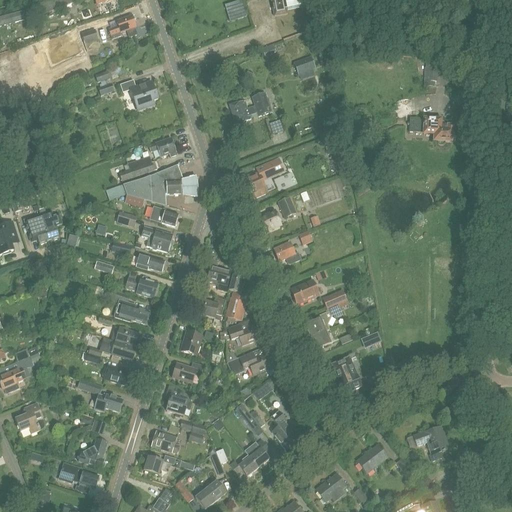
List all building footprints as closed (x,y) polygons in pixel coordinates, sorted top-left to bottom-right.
[(78,2),(77,0),(50,0),(39,5),(43,16),(78,2)] [(274,0),(271,1),(274,18),(287,15),(286,12),(305,7),(303,0),(274,0)] [(241,1),(224,6),(230,23),(246,18),(241,1)] [(0,17),(0,27),(26,21),(23,12),(0,17)] [(122,34),(128,32),(130,39),(138,36),(136,29),(137,29),(133,17),(117,22),(119,27),(109,30),(112,40),(123,37),(122,34)] [(82,35),(83,39),(88,52),(101,48),(99,40),(95,30),(82,35)] [(75,40),(61,45),(69,67),(82,62),(85,70),(92,67),(84,46),(78,48),(75,40)] [(262,53),(274,49),(273,45),(261,49),(262,53)] [(46,51),(32,56),(40,78),(53,73),(56,81),(64,78),(56,57),(49,59),(46,51)] [(424,87),(435,88),(435,83),(437,83),(438,62),(437,62),(437,57),(426,57),(425,62),(426,63),(426,68),(425,68),(424,87)] [(298,76),(315,70),(310,58),(293,64),(298,76)] [(17,62),(3,67),(11,89),(25,84),(27,92),(35,89),(27,67),(20,70),(17,62)] [(110,79),(109,79),(107,73),(95,77),(97,84),(99,83),(100,88),(98,89),(101,98),(115,93),(112,84),(110,79)] [(121,86),(124,94),(131,91),(138,112),(155,106),(154,102),(158,100),(152,83),(137,89),(134,81),(121,86)] [(35,90),(29,92),(33,102),(39,99),(35,90)] [(251,100),(254,108),(248,110),(245,101),(230,106),(236,125),(251,120),(250,116),(256,114),(257,118),(269,114),(263,96),(251,100)] [(458,129),(458,120),(451,120),(445,127),(441,127),(442,120),(410,119),(410,133),(422,133),(422,136),(433,137),(432,143),(439,143),(439,144),(439,146),(442,147),(444,147),(446,144),(454,144),(454,129),(458,129)] [(17,133),(18,124),(16,123),(16,125),(14,125),(13,127),(3,125),(2,133),(11,134),(11,133),(17,133)] [(286,127),(277,128),(279,139),(288,137),(286,127)] [(283,151),(294,147),(290,136),(280,140),(283,151)] [(185,146),(193,146),(193,138),(185,138),(185,146)] [(172,139),(156,144),(157,145),(149,148),(151,153),(158,151),(161,159),(170,156),(171,158),(177,156),(172,139)] [(325,148),(328,156),(338,152),(337,152),(342,150),(340,145),(336,146),(335,144),(325,148)] [(334,155),(339,170),(348,167),(343,152),(334,155)] [(152,164),(151,158),(129,166),(131,171),(120,175),(122,183),(158,171),(155,163),(152,164)] [(278,160),(255,170),(257,174),(261,184),(262,183),(270,180),(268,176),(272,174),(283,170),(278,160)] [(127,197),(144,201),(166,207),(165,195),(167,195),(181,195),(181,192),(180,183),(180,181),(179,167),(147,179),(123,187),(126,197),(127,197)] [(265,189),(262,183),(261,184),(257,174),(249,178),(250,180),(243,183),(249,196),(251,202),(267,195),(265,189)] [(109,202),(112,201),(126,196),(122,186),(105,192),(109,202)] [(48,195),(45,187),(35,191),(38,199),(48,195)] [(309,207),(315,205),(312,196),(306,198),(309,207)] [(142,208),(144,201),(127,197),(125,204),(142,208)] [(18,198),(10,201),(14,213),(22,210),(18,198)] [(278,204),(285,220),(297,215),(290,199),(278,204)] [(7,204),(2,206),(5,216),(11,214),(7,204)] [(176,228),(179,216),(165,212),(165,213),(158,211),(156,216),(164,218),(162,224),(176,228)] [(40,216),(49,243),(59,240),(55,228),(62,225),(59,215),(53,217),(52,212),(45,214),(40,216)] [(117,223),(134,228),(137,218),(120,213),(117,223)] [(281,226),(275,213),(260,219),(266,233),(281,226)] [(40,216),(23,221),(30,244),(38,242),(39,246),(49,243),(40,216)] [(313,229),(317,227),(320,226),(317,217),(310,219),(313,229)] [(0,233),(0,256),(14,252),(11,242),(18,240),(13,223),(0,227),(0,231),(1,234),(0,233)] [(173,236),(157,231),(156,232),(144,228),(142,237),(149,239),(147,247),(151,248),(151,249),(168,254),(173,236)] [(299,236),(303,247),(313,243),(309,232),(299,236)] [(129,257),(131,248),(113,244),(111,253),(129,257)] [(279,264),(282,263),(284,269),(301,261),(298,254),(296,256),(291,244),(274,252),(279,264)] [(163,268),(165,263),(150,259),(139,256),(135,269),(146,272),(147,270),(162,274),(162,271),(163,271),(164,268),(163,268)] [(97,262),(95,270),(112,276),(115,268),(97,262)] [(217,290),(228,293),(230,288),(227,287),(231,273),(211,268),(207,282),(219,285),(217,290)] [(315,275),(318,283),(323,281),(320,273),(315,275)] [(226,318),(242,322),(249,295),(247,291),(242,290),(244,284),(240,283),(242,278),(233,276),(229,292),(235,294),(233,300),(231,300),(227,316),(227,317),(226,318)] [(144,278),(141,280),(141,279),(140,281),(129,278),(125,290),(137,293),(137,295),(154,300),(159,285),(149,282),(148,279),(144,278)] [(312,280),(310,281),(311,282),(291,291),(294,298),(294,299),(297,307),(320,297),(312,280)] [(150,313),(135,309),(136,307),(127,304),(129,297),(107,291),(105,298),(119,302),(114,319),(130,324),(131,322),(146,326),(150,313)] [(323,302),(327,311),(339,307),(341,311),(349,308),(343,293),(323,302)] [(221,317),(226,302),(215,299),(214,304),(199,300),(195,315),(214,320),(216,316),(221,317)] [(306,327),(311,339),(326,333),(325,332),(328,330),(326,326),(331,318),(330,317),(341,312),(341,311),(339,307),(327,311),(326,312),(327,314),(318,318),(320,321),(306,327)] [(91,317),(99,320),(98,323),(111,327),(113,321),(100,317),(92,315),(91,317)] [(300,322),(302,325),(312,321),(310,317),(300,322)] [(262,340),(257,327),(241,332),(239,327),(228,331),(232,342),(240,339),(243,347),(262,340)] [(141,336),(120,329),(120,330),(114,328),(111,341),(116,342),(137,349),(141,336)] [(214,345),(214,342),(216,336),(206,332),(205,339),(209,340),(209,343),(214,345)] [(202,337),(187,333),(181,352),(197,356),(202,337)] [(311,339),(316,351),(331,345),(326,333),(311,339)] [(339,340),(342,346),(354,342),(351,335),(339,340)] [(133,362),(137,349),(116,342),(115,344),(109,343),(107,344),(105,351),(106,352),(112,354),(112,356),(133,362)] [(91,349),(89,354),(89,355),(101,359),(103,353),(91,349)] [(15,355),(18,363),(30,358),(27,350),(15,355)] [(211,362),(212,362),(212,366),(218,367),(219,363),(220,364),(222,354),(220,353),(221,351),(214,350),(211,362)] [(87,354),(84,353),(82,360),(85,361),(84,362),(99,366),(101,359),(89,355),(89,354),(87,354)] [(239,359),(227,364),(227,365),(232,378),(249,370),(253,378),(273,369),(267,355),(255,360),(252,354),(239,359)] [(0,378),(0,384),(3,391),(5,391),(7,395),(19,390),(17,385),(18,385),(17,384),(26,380),(23,372),(34,367),(30,358),(18,363),(21,370),(0,378)] [(201,378),(204,368),(193,364),(191,370),(177,365),(173,379),(192,385),(195,376),(201,378)] [(103,378),(105,379),(104,381),(126,387),(130,373),(108,367),(108,369),(106,368),(103,378)] [(357,376),(351,379),(346,367),(339,370),(343,382),(339,384),(344,396),(345,395),(347,401),(354,398),(352,392),(362,388),(357,376)] [(196,386),(202,388),(205,381),(199,378),(196,386)] [(89,394),(92,386),(92,385),(80,382),(77,390),(89,394)] [(273,392),(268,384),(253,395),(259,403),(273,392)] [(105,395),(104,397),(100,396),(95,410),(105,413),(106,410),(119,414),(123,401),(105,395)] [(266,407),(279,398),(277,395),(264,404),(266,407)] [(193,404),(189,403),(171,397),(167,412),(184,417),(186,410),(191,412),(193,404)] [(45,422),(43,419),(37,404),(24,410),(26,415),(16,420),(22,433),(29,430),(31,436),(40,432),(44,430),(45,427),(46,425),(45,422)] [(254,412),(249,416),(260,429),(264,426),(254,412)] [(247,413),(242,417),(244,420),(254,434),(260,429),(249,416),(247,413)] [(278,413),(270,419),(277,429),(291,447),(298,442),(287,428),(288,427),(278,413)] [(83,417),(81,422),(80,423),(91,427),(93,420),(83,417)] [(213,426),(218,432),(224,427),(219,421),(213,426)] [(92,432),(102,436),(106,425),(95,422),(92,432)] [(179,430),(190,433),(193,424),(181,422),(179,430)] [(193,425),(191,433),(203,437),(205,428),(193,425)] [(442,453),(450,451),(442,428),(414,437),(418,447),(428,444),(432,456),(431,457),(433,463),(444,459),(442,453)] [(277,429),(271,434),(285,452),(291,447),(277,429)] [(156,433),(151,448),(170,453),(177,456),(180,447),(173,445),(175,439),(156,433)] [(190,434),(188,441),(200,445),(203,438),(190,434)] [(102,461),(106,450),(108,443),(97,440),(94,448),(83,455),(81,454),(79,463),(102,470),(104,461),(102,461)] [(261,442),(256,445),(255,444),(244,453),(247,456),(258,469),(268,461),(264,455),(269,451),(261,442)] [(388,459),(379,447),(358,463),(367,475),(388,459)] [(222,450),(215,453),(216,454),(220,465),(227,462),(222,450)] [(32,454),(30,461),(42,464),(44,458),(32,454)] [(215,454),(210,457),(214,468),(220,465),(216,454),(215,454)] [(235,463),(230,467),(237,476),(242,472),(247,478),(258,469),(247,456),(241,461),(243,464),(239,468),(235,463)] [(148,459),(144,472),(159,477),(161,472),(168,474),(171,466),(179,468),(181,463),(169,459),(168,464),(163,463),(148,459)] [(408,479),(412,475),(401,461),(396,464),(408,479)] [(193,472),(194,467),(181,463),(179,468),(193,472)] [(82,471),(65,465),(60,481),(72,484),(73,481),(79,483),(80,478),(82,479),(80,485),(96,490),(99,478),(82,473),(82,471)] [(344,496),(341,492),(346,488),(337,476),(316,491),(322,499),(325,504),(331,500),(334,504),(344,496)] [(437,488),(429,478),(420,485),(427,495),(437,488)] [(218,482),(207,490),(217,503),(227,494),(218,482)] [(175,487),(189,504),(194,501),(180,483),(175,487)] [(77,493),(88,496),(90,489),(79,486),(78,488),(76,487),(75,491),(77,492),(77,493)] [(43,506),(47,507),(52,493),(39,490),(36,506),(42,508),(43,506)] [(166,511),(176,497),(166,490),(153,509),(150,506),(147,511),(140,507),(136,511),(166,511)] [(205,511),(217,503),(207,490),(196,499),(205,511)] [(365,508),(372,504),(361,490),(354,494),(365,508)] [(405,511),(414,507),(411,502),(395,510),(396,511),(405,511)] [(440,511),(437,502),(421,508),(422,511),(440,511)]
